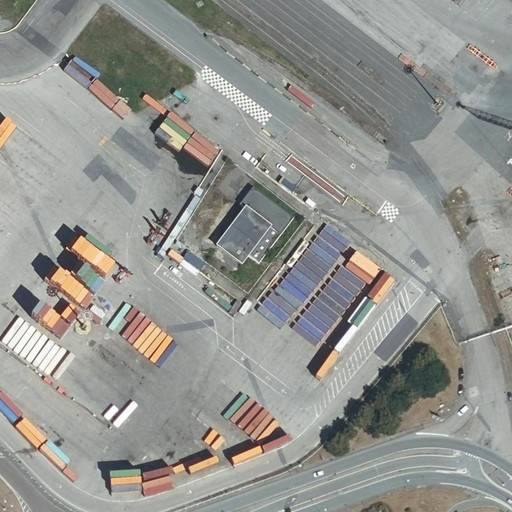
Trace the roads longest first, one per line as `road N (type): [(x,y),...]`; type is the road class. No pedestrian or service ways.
road 1 (unknown): [(383,178),(141,487)]
road 2 (tertiary): [(429,439),(212,511)]
road 3 (tertiary): [(304,505),(427,478),(490,494)]
road 4 (unclassified): [(304,505),(371,474),(473,458)]
